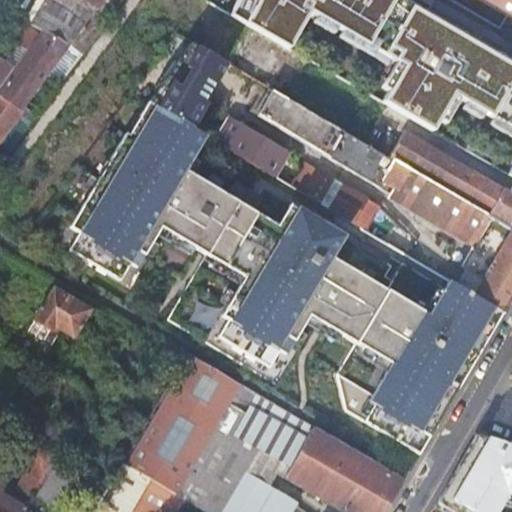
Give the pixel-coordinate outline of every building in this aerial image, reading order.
[(0,0),(0,4),(46,31),(83,53),(124,0),(0,0)] [(360,44),(385,0),(227,0),(222,14),(275,47),(278,43),(301,8),(360,44)] [(511,0),(481,0),(511,18),(511,0)] [(485,117),(511,71),(511,69),(402,5),(379,47),(392,52),(386,60),(397,66),(374,103),(424,133),(446,97),(485,117)] [(0,97),(21,110),(24,112),(46,81),(59,89),(83,53),(46,31),(43,35),(19,20),(6,40),(18,48),(7,63),(0,59),(0,97)] [(239,56),(231,70),(269,92),(342,134),(365,93),(278,43),(275,47),(261,69),(239,56)] [(223,65),(186,44),(145,100),(192,129),(205,106),(201,104),(223,65)] [(342,134),(269,92),(254,117),(397,198),(395,202),(458,238),(448,256),(468,272),(483,281),(511,297),(511,296),(511,232),(388,160),(342,134)] [(0,138),(21,110),(0,97),(0,138)] [(419,455),(502,314),(474,297),(458,288),(448,282),(428,317),(330,259),(343,237),(290,206),(279,227),(254,213),(261,198),(249,191),(232,191),(226,197),(183,171),(203,136),(192,129),(148,103),(140,117),(128,136),(125,134),(70,228),(79,233),(68,251),(120,281),(131,264),(138,267),(160,228),(244,278),(221,317),(228,320),(217,338),(269,369),(279,351),(286,355),(308,317),(390,366),(369,401),(374,405),(363,422),(416,453),(419,455)] [(229,118),(215,142),(272,176),(274,173),(286,152),(229,118)] [(511,196),(403,133),(388,160),(511,232),(511,196)] [(306,164),(292,188),(308,198),(322,174),(306,164)] [(274,173),(272,176),(282,183),(284,179),(274,173)] [(322,174),(308,198),(320,205),(335,181),(322,174)] [(335,181),(320,205),(364,231),(379,206),(335,181)] [(396,283),(412,288),(416,276),(433,281),(438,267),(405,257),(396,283)] [(463,280),(458,288),(474,297),(483,281),(468,272),(463,280)] [(511,297),(483,281),(474,297),(502,314),(506,306),(508,303),(511,297)] [(60,331),(72,339),(89,311),(52,290),(40,309),(35,306),(31,313),(36,316),(27,331),(45,342),(47,338),(53,341),(60,331)] [(285,477),(344,511),(385,511),(404,479),(213,368),(187,353),(168,386),(172,388),(125,467),(180,499),(186,502),(202,511),(290,511),(295,504),(244,474),(259,450),(290,467),(285,477)] [(511,445),(499,441),(477,435),(439,498),(462,511),(495,511),(502,501),(511,504),(511,445)] [(16,489),(31,499),(56,458),(40,449),(16,489)] [(172,511),(180,499),(125,467),(122,465),(93,511),(172,511)] [(0,511),(23,511),(26,508),(0,493),(0,489),(9,475),(0,469),(0,511)] [(180,511),(202,511),(186,502),(180,511)]
